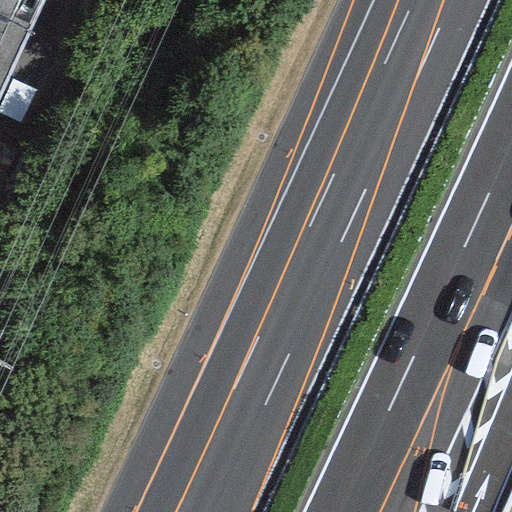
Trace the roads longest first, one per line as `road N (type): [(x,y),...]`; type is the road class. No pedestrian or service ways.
road 1 (motorway): [(428,0),(190,511)]
road 2 (motorway): [(360,511),(511,186)]
